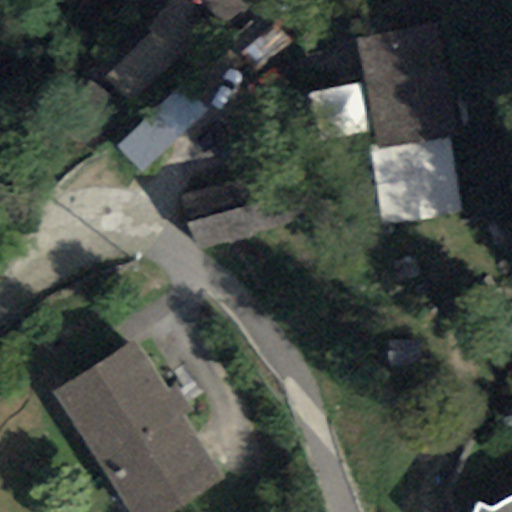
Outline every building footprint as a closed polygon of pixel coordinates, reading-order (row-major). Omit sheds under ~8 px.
[(201,0),(217,22),(250,0),(201,0)] [(341,95),(345,132),(375,129),(371,92),(341,95)] [(154,114),(124,142),(144,162),(174,134),(154,114)] [(441,138),(380,152),(395,218),(456,204),(441,138)] [(284,173),(195,198),(205,236),(294,211),(284,173)] [(126,344),(59,382),(132,511),(200,472),(126,344)] [(480,495),(471,511),(511,511),(511,492),(495,502),(480,495)]
